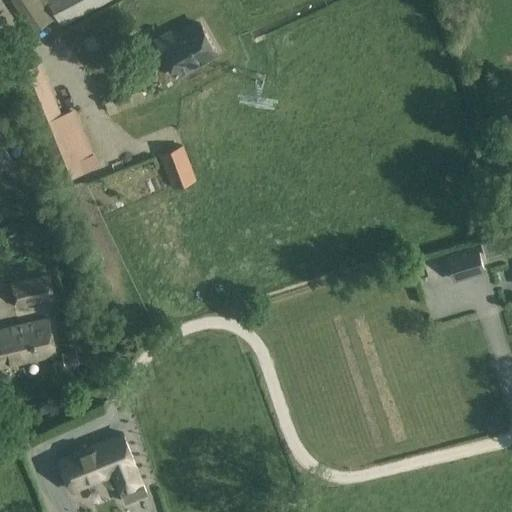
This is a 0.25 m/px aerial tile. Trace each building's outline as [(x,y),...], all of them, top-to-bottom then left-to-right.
[(43,0),(11,0),(33,31),(54,16),(43,0)] [(48,0),(62,26),(110,0),(48,0)] [(157,39),(162,49),(154,52),(165,71),(173,67),(176,73),(216,50),(201,23),(175,38),(171,31),(157,39)] [(75,151),(61,116),(44,72),(38,61),(17,72),(61,182),(83,173),(75,151)] [(61,116),(75,151),(88,145),(74,109),(61,116)] [(0,136),(0,174),(16,165),(0,136)] [(183,144),(158,153),(171,189),(196,179),(183,144)] [(474,248),(443,257),(450,281),(481,272),(474,248)] [(49,265),(14,274),(20,297),(55,288),(49,265)] [(48,317),(0,328),(0,365),(0,367),(57,353),(48,317)] [(76,349),(62,352),(65,366),(79,362),(76,349)] [(123,434),(106,441),(118,471),(113,474),(118,486),(125,503),(145,495),(140,484),(143,483),(123,434)] [(118,471),(106,441),(61,459),(67,474),(64,476),(69,488),(72,487),(73,490),(100,479),(103,483),(108,486),(113,487),(118,486),(113,474),(118,471)]
